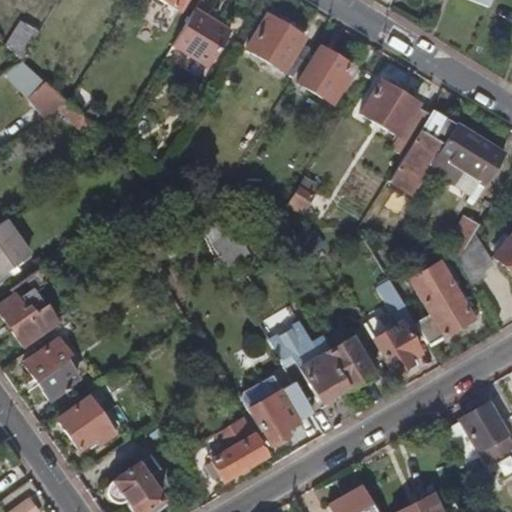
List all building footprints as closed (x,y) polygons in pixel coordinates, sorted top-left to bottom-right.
[(157,0),(179,13),(186,0),(157,0)] [(487,14),(492,0),(455,0),(456,1),(487,14)] [(209,69),(230,34),(193,12),(173,47),(209,69)] [(310,51),(299,44),(307,31),(277,14),(272,21),(266,17),(246,52),(292,79),(310,51)] [(24,64),(41,35),(25,24),(10,50),(24,64)] [(340,82),(349,67),(319,49),(315,54),(310,51),(292,79),(333,104),(344,85),(340,82)] [(429,114),(378,82),(358,114),(409,146),(429,114)] [(69,105),(47,84),(29,101),(45,121),(59,112),(69,105)] [(92,126),(69,105),(59,112),(84,135),(92,126)] [(502,155),(430,111),(429,114),(409,146),(392,175),(391,177),(387,183),(411,198),(427,171),(469,198),(478,183),(483,186),(502,155)] [(157,171),(163,162),(152,156),(146,164),(157,171)] [(314,197),(320,188),(304,177),(298,187),(314,197)] [(474,201),(483,186),(478,183),(469,198),(474,201)] [(307,210),(314,197),(298,187),(291,199),(307,210)] [(372,218),(384,225),(392,215),(394,217),(406,200),(391,190),(372,218)] [(307,210),(291,199),(278,221),(283,224),(292,211),(302,217),(307,210)] [(457,260),(474,232),(476,229),(463,221),(442,255),(457,260)] [(0,276),(28,257),(4,223),(0,226),(0,276)] [(176,260),(208,237),(203,228),(170,252),(176,260)] [(237,259),(220,229),(217,229),(206,228),(203,228),(208,237),(225,267),(237,259)] [(249,252),(235,229),(220,229),(237,259),(249,252)] [(511,276),(511,230),(491,259),(511,276)] [(492,265),(474,232),(457,260),(469,279),(492,265)] [(472,320),(438,263),(409,280),(429,315),(414,324),(427,347),(472,320)] [(409,316),(388,280),(373,288),(395,324),(409,316)] [(0,316),(22,349),(56,323),(44,307),(30,318),(15,297),(0,307),(0,316)] [(427,347),(414,324),(409,316),(395,324),(414,356),(427,347)] [(77,381),(63,361),(69,357),(60,345),(76,333),(69,323),(19,359),(48,402),(77,381)] [(414,356),(395,324),(370,339),(391,375),(408,365),(406,361),(414,356)] [(313,350),(301,330),(272,347),(281,362),(290,356),(293,362),(306,354),(313,350)] [(371,377),(349,340),(329,352),(323,355),(344,389),(346,392),(371,377)] [(344,389),(323,355),(312,362),(306,354),(293,362),(318,404),(344,389)] [(284,368),(293,362),(290,356),(281,362),(284,368)] [(111,392),(128,380),(123,370),(105,383),(111,392)] [(278,393),(270,378),(248,390),(257,405),(278,393)] [(283,431),(312,415),(296,387),(281,396),(279,393),(278,393),(257,405),(248,410),(269,447),(287,437),(283,431)] [(112,435),(87,399),(56,421),(78,453),(95,441),(98,445),(112,435)] [(511,449),(485,404),(457,420),(459,423),(443,432),(455,452),(470,444),(484,467),(511,449)] [(212,434),(223,453),(202,466),(211,481),(217,477),(220,483),(262,457),(239,418),(212,434)] [(146,511),(160,502),(144,479),(156,470),(146,457),(107,484),(105,486),(104,488),(103,490),(103,493),(103,495),(104,498),(105,500),(107,503),(109,505),(112,506),(114,506),(116,506),(119,506),(121,505),(124,503),(130,511),(146,511)] [(371,511),(357,489),(324,508),(326,511),(371,511)] [(437,511),(430,497),(399,511),(437,511)] [(34,511),(28,502),(14,511),(34,511)]
